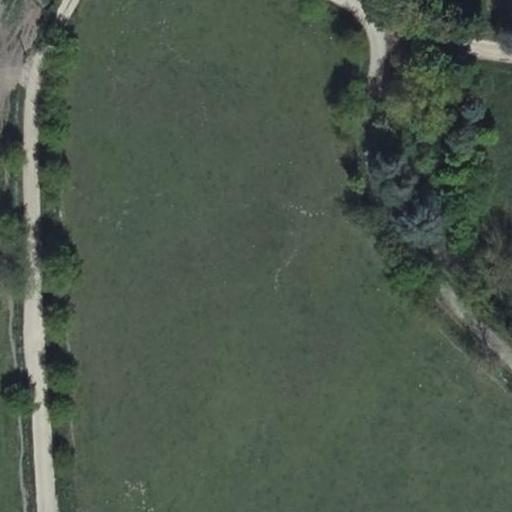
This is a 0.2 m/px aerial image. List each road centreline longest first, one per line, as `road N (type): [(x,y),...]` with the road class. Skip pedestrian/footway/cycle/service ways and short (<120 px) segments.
road 1 (track): [(64,0),(20,143),(48,511)]
road 2 (track): [(343,0),(380,15),(363,168),(511,346)]
